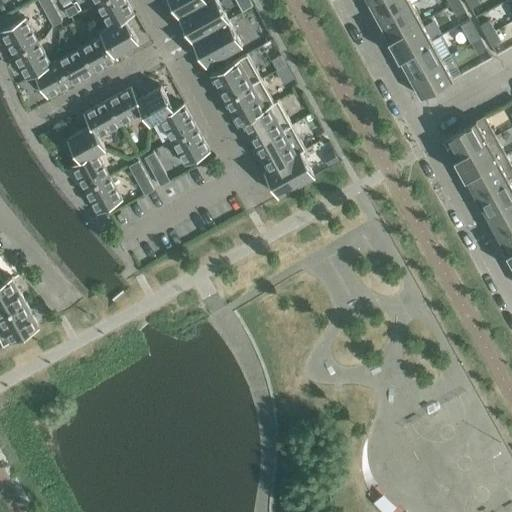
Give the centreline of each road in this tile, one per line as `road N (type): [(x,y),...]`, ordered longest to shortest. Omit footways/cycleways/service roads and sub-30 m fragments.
road 1 (residential): [(511,300),(415,125)]
road 2 (residential): [(173,43),(264,198)]
road 3 (residential): [(173,43),(26,124)]
road 4 (residential): [(415,125),(349,0)]
